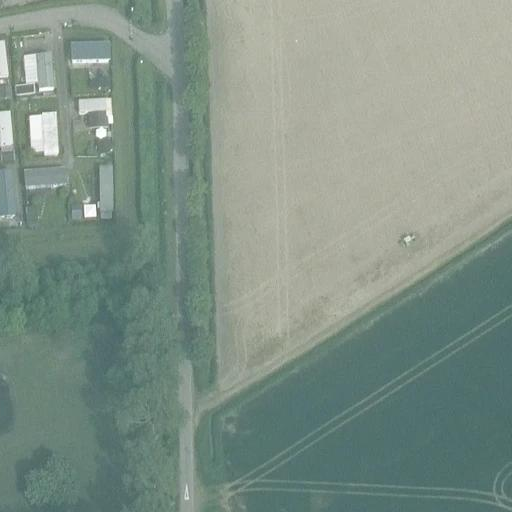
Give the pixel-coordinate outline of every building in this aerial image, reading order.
[(103,47),(70,49),(70,63),(103,62),(103,47)] [(50,57),(34,58),(38,93),(53,92),(50,57)] [(106,119),(110,119),(110,101),(104,102),(77,104),(78,116),(87,115),(88,131),(107,131),(106,119)] [(0,150),(12,149),(9,115),(0,115),(0,150)] [(43,158),(57,157),(55,116),(41,118),(43,158)] [(112,216),(112,170),(98,170),(98,216),(112,216)] [(62,172),(25,175),(25,189),(62,187),(62,172)] [(10,176),(0,176),(0,213),(12,213),(10,176)]
